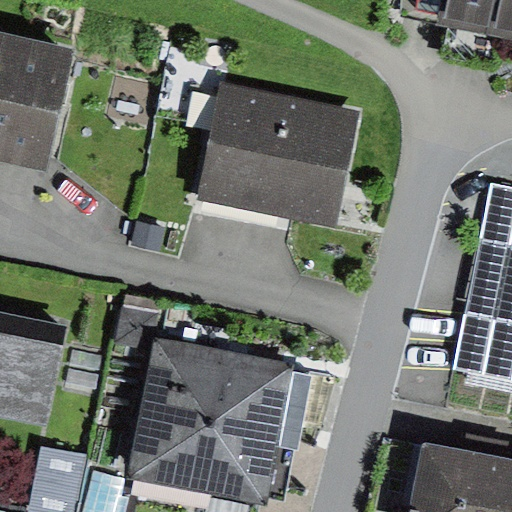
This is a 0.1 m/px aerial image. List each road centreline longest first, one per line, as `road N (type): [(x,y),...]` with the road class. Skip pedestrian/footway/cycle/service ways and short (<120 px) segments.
road 1 (residential): [(339,511),(405,219),(447,157),(511,136)]
road 2 (track): [(447,157),(407,98),(362,52),(257,0)]
